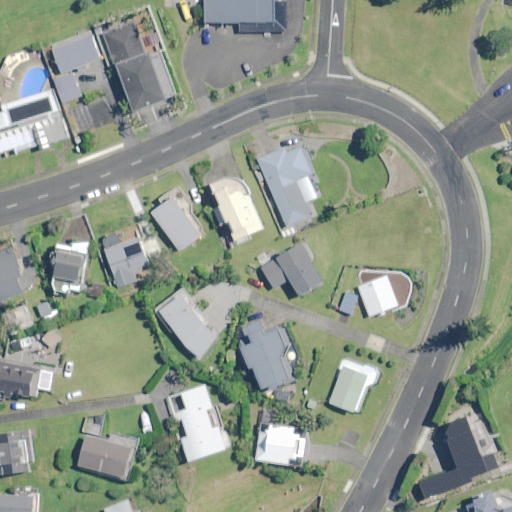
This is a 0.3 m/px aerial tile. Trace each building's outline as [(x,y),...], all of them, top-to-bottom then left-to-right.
[(203,0),(204,24),(272,24),(272,0),(203,0)] [(161,37),(152,40),(142,15),(103,30),(116,65),(135,115),(169,101),(169,100),(179,96),(164,58),(169,56),(161,37)] [(64,76),(80,70),(81,75),(90,72),(89,67),(103,62),(93,37),(55,51),(64,76)] [(75,73),(55,80),(63,105),(84,98),(75,73)] [(19,154),(38,148),(39,153),(71,142),(69,137),(56,97),(47,100),(45,93),(2,107),(3,112),(0,113),(0,162),(17,157),(20,156),(19,154)] [(88,102),(67,109),(77,138),(98,130),(88,102)] [(289,152),(287,148),(256,161),(285,230),(314,218),(304,195),(317,190),(311,177),(315,175),(303,146),(289,152)] [(251,195),(243,172),(204,187),(219,227),(229,224),(236,242),(265,231),(257,212),(254,213),(247,197),(251,195)] [(193,211),(197,208),(183,188),(152,210),(181,252),(208,234),(193,211)] [(117,290),(139,284),(137,275),(152,271),(143,239),(105,250),(117,290)] [(53,295),(83,297),(85,261),(90,262),(91,242),(56,240),(53,295)] [(325,283),(304,246),(264,268),(276,289),(292,281),(301,297),(325,283)] [(0,304),(25,297),(23,290),(29,288),(17,248),(0,253),(0,304)] [(400,307),(389,277),(360,287),(371,318),(400,307)] [(185,287),(156,311),(198,360),(226,336),(185,287)] [(361,299),(347,294),(340,311),(354,316),(361,299)] [(27,306),(4,314),(11,338),(35,330),(27,306)] [(57,309),(45,314),(50,325),(61,319),(57,309)] [(266,330),(263,322),(244,330),(248,339),(236,344),(247,370),(255,367),(266,393),(293,382),(283,356),(291,353),(279,325),(266,330)] [(33,335),(22,339),(26,351),(37,347),(33,335)] [(54,379),(45,378),(47,366),(0,358),(0,397),(41,404),(43,393),(52,395),(54,379)] [(373,379),(347,369),(333,406),(359,416),(373,379)] [(229,451),(222,430),(226,429),(217,405),(214,406),(206,385),(168,398),(191,464),(229,451)] [(323,398),(311,393),(304,410),(316,415),(323,398)] [(139,441),(106,430),(110,417),(91,411),(84,434),(88,435),(79,466),(127,481),(139,441)] [(488,440),(473,415),(459,422),(454,427),(457,429),(442,445),(482,481),(499,463),(482,447),(488,440)] [(311,431),(261,424),(256,463),(306,469),(311,431)] [(0,477),(32,475),(31,463),(37,462),(36,454),(34,431),(0,433),(0,477)] [(39,511),(40,496),(0,494),(0,511),(39,511)] [(467,506),(468,511),(511,511),(511,506),(504,509),(500,496),(467,506)] [(136,511),(133,500),(104,510),(104,511),(136,511)]
